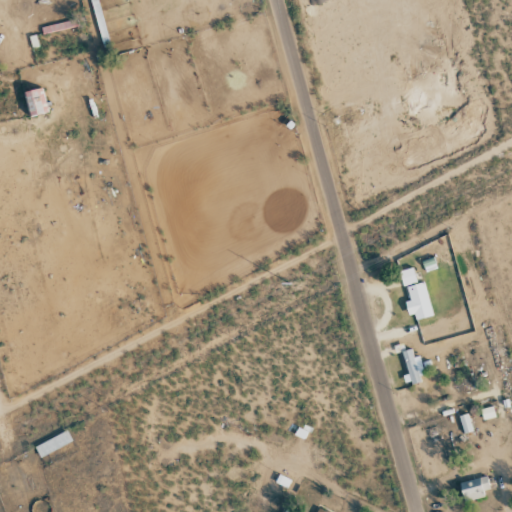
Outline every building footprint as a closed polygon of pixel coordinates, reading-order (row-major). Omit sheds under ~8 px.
[(28,116),(47,113),(44,88),(25,90),(28,116)] [(399,271),(403,286),(417,283),(412,268),(399,271)] [(431,317),(425,283),(406,286),(409,302),(408,302),(411,320),(431,317)] [(425,378),(419,356),(413,357),(411,349),(401,352),(410,383),(425,378)] [(459,416),(464,433),(473,431),(467,414),(459,416)] [(72,442),(67,431),(34,446),(39,457),(72,442)] [(463,502),(484,497),(483,491),(489,489),(486,476),(459,483),(463,502)]
